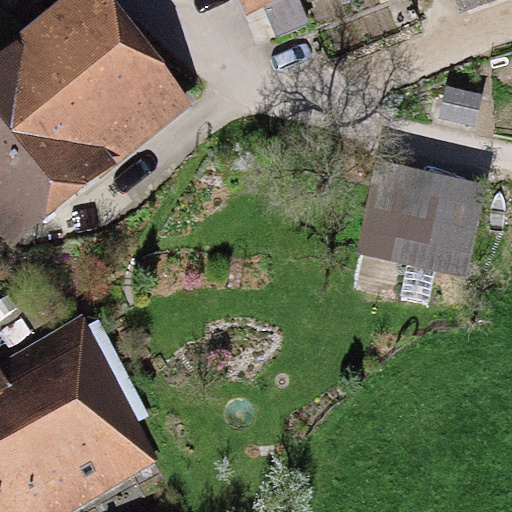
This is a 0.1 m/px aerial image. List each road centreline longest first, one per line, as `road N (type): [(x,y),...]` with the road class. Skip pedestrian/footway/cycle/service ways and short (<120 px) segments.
road 1 (residential): [(134,0),(247,85),(322,112)]
road 2 (track): [(322,112),(511,156)]
